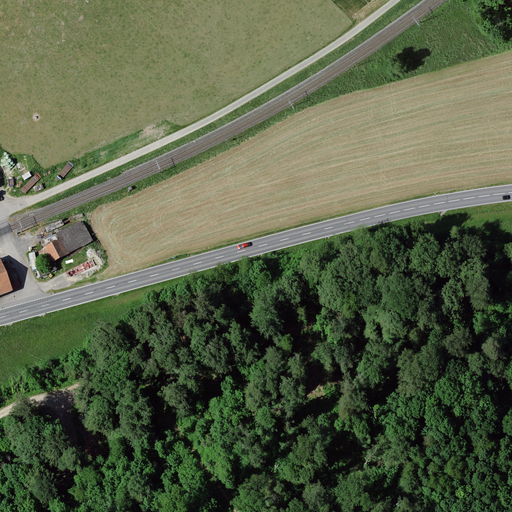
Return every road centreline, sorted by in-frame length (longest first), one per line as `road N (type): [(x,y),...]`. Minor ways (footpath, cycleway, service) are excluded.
road 1 (secondary): [(38,307),(366,218),(511,192)]
road 2 (track): [(511,329),(447,304),(390,300),(139,361),(58,396)]
road 3 (track): [(398,0),(218,117),(0,215)]
road 4 (track): [(0,416),(58,396),(72,455),(44,511)]
